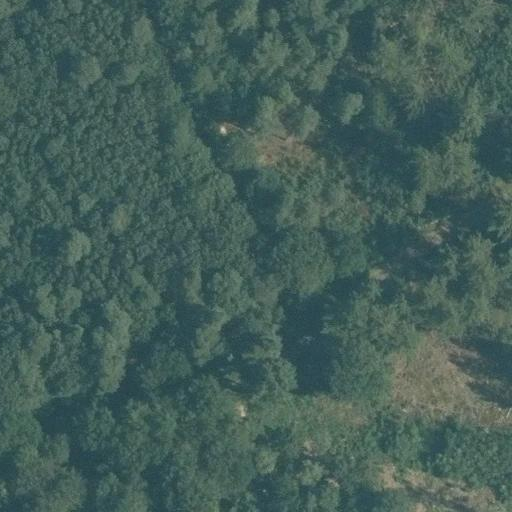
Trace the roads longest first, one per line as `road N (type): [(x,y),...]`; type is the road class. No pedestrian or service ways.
road 1 (track): [(511,190),(407,264),(271,379),(0,425)]
road 2 (track): [(271,379),(263,407),(280,511)]
